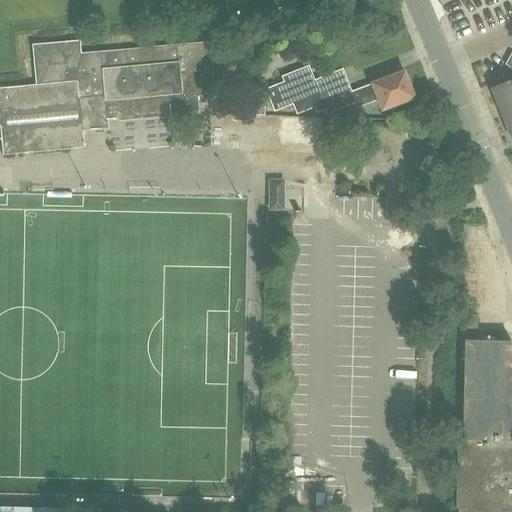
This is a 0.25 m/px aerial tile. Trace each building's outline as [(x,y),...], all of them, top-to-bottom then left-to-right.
[(197,98),(213,96),(209,42),(80,54),(79,41),(31,45),(34,85),(0,88),(0,155),(0,156),(83,148),(81,132),(107,129),(106,121),(171,115),(170,104),(197,101),(197,98)] [(403,73),(351,93),(342,69),(314,80),(308,65),(280,75),(283,82),(265,88),(273,109),(294,102),(297,113),(314,107),(316,112),(325,109),(326,113),(355,103),(356,108),(379,99),(382,109),(413,98),(403,73)] [(503,116),(511,112),(511,81),(492,90),(503,116)] [(229,100),(230,109),(240,109),(239,100),(229,100)] [(263,118),(264,108),(246,108),(246,117),(263,118)] [(511,112),(503,116),(511,139),(511,112)] [(284,177),(267,177),(268,209),(285,209),(284,177)] [(477,316),(467,315),(467,330),(477,330),(477,316)] [(511,511),(511,456),(511,454),(511,439),(507,439),(510,344),(511,344),(511,342),(464,341),(462,439),(460,439),(458,511),(511,511)]
